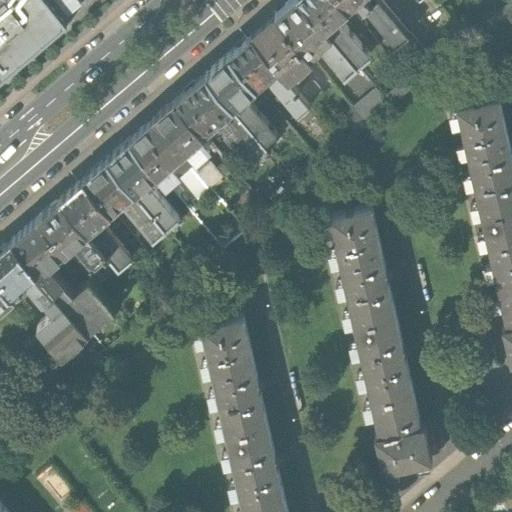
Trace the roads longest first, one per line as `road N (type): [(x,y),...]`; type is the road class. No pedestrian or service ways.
road 1 (secondary): [(32,144),(58,141),(231,0)]
road 2 (secondary): [(174,0),(39,116),(32,144)]
